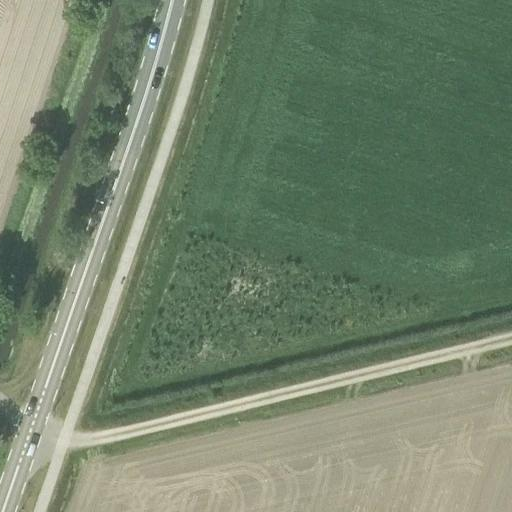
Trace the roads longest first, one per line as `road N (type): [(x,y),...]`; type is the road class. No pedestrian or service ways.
road 1 (track): [(61,442),(511,344)]
road 2 (secondary): [(168,0),(157,60),(32,427)]
